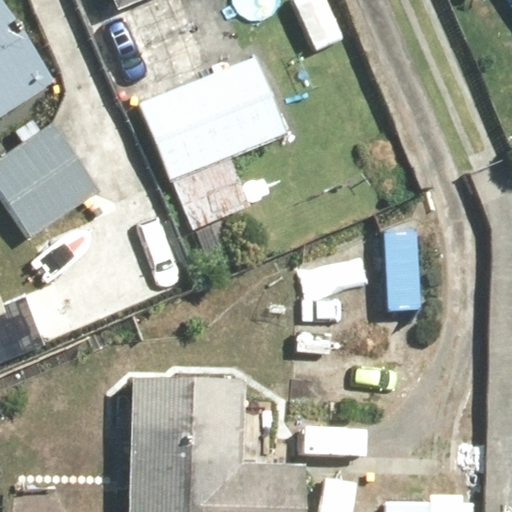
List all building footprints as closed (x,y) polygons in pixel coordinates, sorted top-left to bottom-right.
[(110,0),(116,14),(149,0),(110,0)] [(326,0),(289,0),(287,1),(311,52),(344,37),(326,0)] [(0,112),(48,79),(0,11),(0,112)] [(284,138),(250,57),(135,105),(188,231),(251,205),(232,159),(284,138)] [(48,118),(0,151),(0,198),(27,238),(98,189),(48,118)] [(268,407),(240,406),(241,383),(127,380),(122,511),(296,511),(298,467),(266,466),(268,407)] [(349,511),(351,479),(318,477),(314,511),(349,511)] [(425,505),(425,511),(470,511),(471,501),(426,499),(425,505)] [(382,503),(381,511),(425,511),(425,505),(382,503)]
